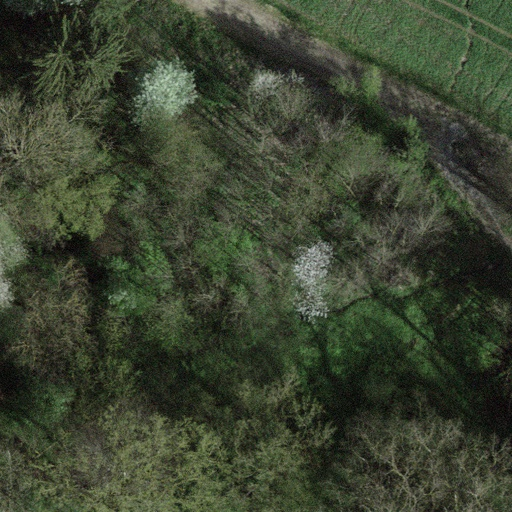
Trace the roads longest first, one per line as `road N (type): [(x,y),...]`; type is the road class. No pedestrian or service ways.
road 1 (track): [(511,235),(441,178),(168,0)]
road 2 (track): [(511,177),(193,0)]
